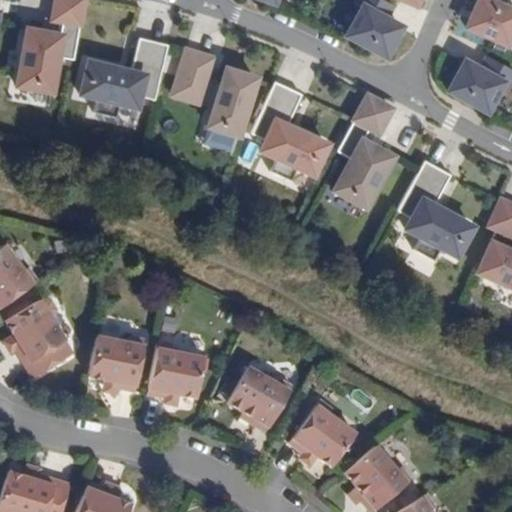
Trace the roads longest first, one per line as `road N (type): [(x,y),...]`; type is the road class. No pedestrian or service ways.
road 1 (residential): [(0,415),(42,436),(163,459),(264,511)]
road 2 (residential): [(199,1),(399,88)]
road 3 (residential): [(399,88),(511,151)]
